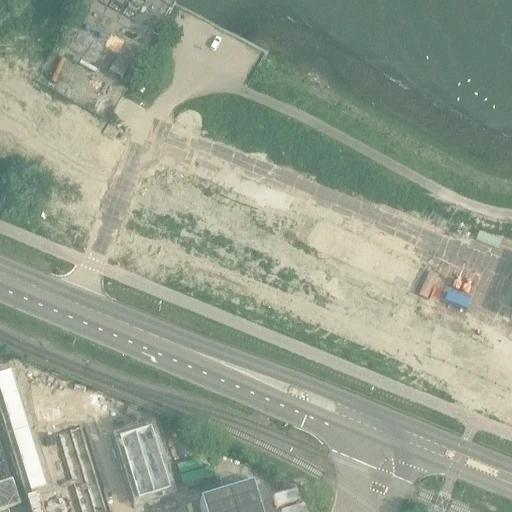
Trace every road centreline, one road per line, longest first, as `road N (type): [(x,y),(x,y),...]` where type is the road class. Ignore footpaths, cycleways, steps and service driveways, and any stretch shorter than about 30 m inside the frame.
road 1 (tertiary): [(511,481),(0,273)]
road 2 (unknown): [(26,367),(67,484),(113,469),(87,381)]
road 3 (unknown): [(274,511),(257,470),(212,450),(178,450),(113,469)]
